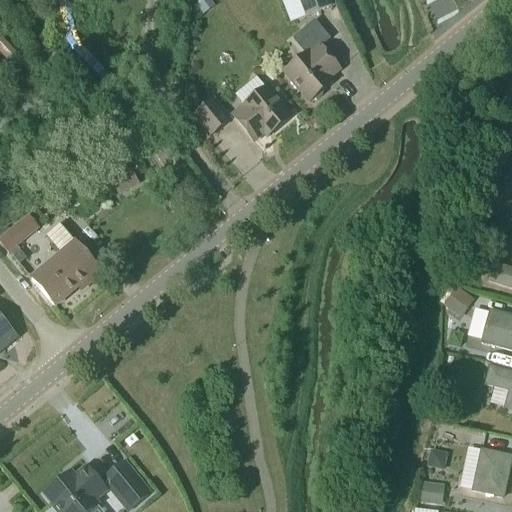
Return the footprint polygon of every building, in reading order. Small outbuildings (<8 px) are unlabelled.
[(215,7),(210,0),(201,0),(195,4),(203,16),(215,7)] [(297,0),(305,18),(331,8),(328,0),(297,0)] [(1,41),(0,41),(0,56),(8,64),(16,55),(1,41)] [(339,71),(319,47),(308,56),(307,55),(284,74),(309,104),(312,102),(317,102),(322,97),(322,93),(332,85),(329,80),(339,71)] [(267,139),(290,119),(265,89),(242,109),(243,110),(233,119),(253,143),(264,134),(267,139)] [(213,102),(193,118),(209,138),(230,122),(213,102)] [(137,185),(129,171),(111,181),(119,195),(137,185)] [(480,200),(456,196),(454,213),(478,216),(480,200)] [(0,243),(0,244),(10,256),(39,231),(28,219),(0,243)] [(31,281),(54,308),(96,273),(59,227),(45,238),(60,256),(31,281)] [(461,264),(456,276),(470,281),(474,268),(461,264)] [(511,293),(511,272),(495,267),(489,287),(511,293)] [(442,308),(460,320),(473,301),(456,290),(443,307),(442,308)] [(511,354),(511,321),(492,316),(483,347),(511,354)] [(0,319),(0,352),(16,340),(0,319)] [(511,414),(511,377),(493,372),(489,389),(511,394),(511,395),(507,413),(511,414)] [(446,425),(458,420),(452,406),(434,414),(432,423),(446,425)] [(505,495),(511,461),(483,455),(474,497),(507,505),(509,496),(505,495)] [(44,496),(45,497),(56,511),(92,511),(98,508),(94,503),(106,493),(121,511),(138,511),(154,499),(126,465),(100,486),(86,469),(74,479),(70,475),(44,496)] [(417,504),(438,506),(441,487),(419,485),(417,504)]
